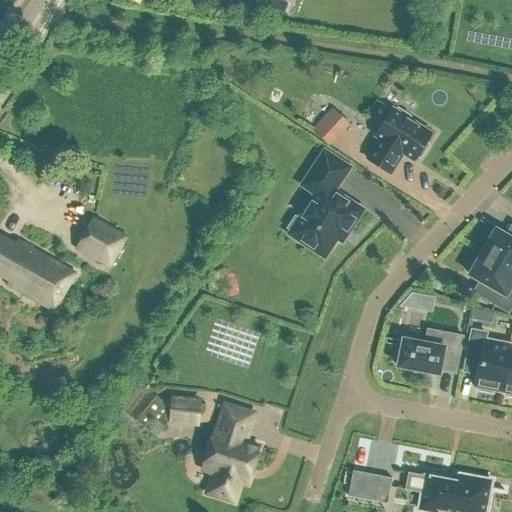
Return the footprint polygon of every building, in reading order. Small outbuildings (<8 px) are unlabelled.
[(277,0),(231,0),(273,18),(279,20),(286,4),(277,0)] [(347,116),(356,117),(357,108),(371,109),(372,96),(349,94),(347,116)] [(296,158),(318,137),(310,129),(318,121),(306,108),(276,136),(296,158)] [(312,129),(328,144),(348,124),(333,108),(312,129)] [(408,120),(410,117),(397,109),(395,112),(391,110),(375,136),(379,139),(367,159),(390,174),(400,159),(399,158),(402,153),(414,160),(416,156),(419,158),(428,145),(425,143),(430,134),(408,120)] [(349,166),(323,150),(300,185),(313,193),(298,217),(294,215),(286,228),(289,230),(287,234),(323,257),(344,226),(349,229),(362,208),(335,190),(349,166)] [(370,174),(364,184),(379,191),(384,181),(370,174)] [(109,267),(126,237),(92,218),(75,248),(109,267)] [(482,252),(511,269),(511,238),(496,229),(494,231),(491,231),(486,238),(487,243),(482,252)] [(14,244),(0,235),(0,275),(9,281),(7,284),(53,311),(75,273),(16,240),(14,244)] [(511,288),(509,287),(511,282),(511,269),(482,252),(477,260),(473,261),(468,268),(470,271),(469,274),(490,287),(483,298),(507,312),(511,304),(511,288)] [(472,308),(470,320),(490,324),(492,314),(472,308)] [(456,368),(463,337),(427,330),(424,344),(402,339),(401,348),(396,348),(394,363),(397,364),(397,367),(413,370),(413,371),(422,373),(423,372),(438,375),(440,365),(456,368)] [(498,392),(509,344),(485,339),(486,333),(472,330),(467,356),(479,359),(473,386),(478,388),(478,390),(491,392),(492,390),(498,392)] [(511,345),(509,344),(498,392),(505,393),(505,395),(511,396),(511,345)] [(167,423),(167,425),(198,428),(201,399),(170,396),(169,401),(168,420),(167,423)] [(155,397),(136,421),(144,427),(156,437),(164,427),(167,423),(168,420),(169,401),(160,400),(155,397)] [(248,433),(254,414),(224,405),(217,426),(218,426),(216,434),(213,433),(207,454),(203,456),(200,464),(202,468),(201,470),(212,474),(206,494),(234,503),(240,483),(247,485),(259,448),(244,443),(246,433),(248,433)] [(352,471),(348,496),(387,504),(392,478),(352,471)] [(408,474),(406,489),(421,492),(418,510),(431,511),(484,511),(491,481),(459,476),(457,484),(424,478),(424,477),(408,474)]
